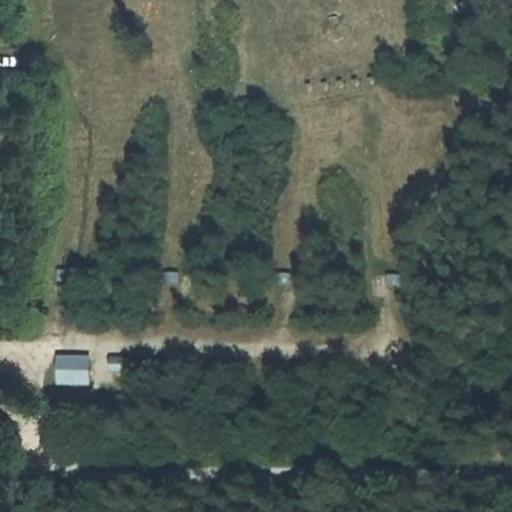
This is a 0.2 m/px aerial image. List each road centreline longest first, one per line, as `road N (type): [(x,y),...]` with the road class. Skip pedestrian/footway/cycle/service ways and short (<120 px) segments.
road 1 (track): [(55,475),(511,479)]
road 2 (track): [(389,340),(364,356),(52,342),(29,356),(0,348)]
road 3 (track): [(29,356),(55,475)]
